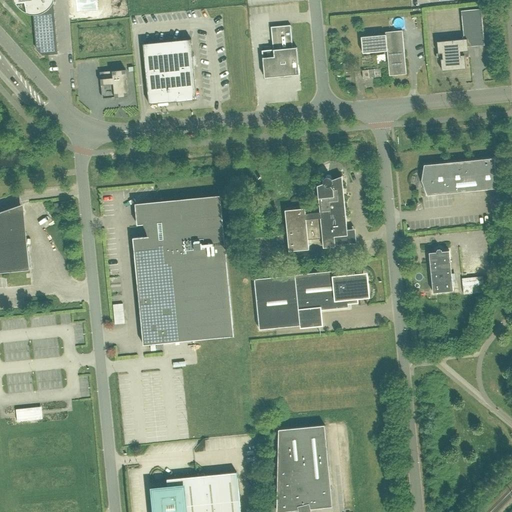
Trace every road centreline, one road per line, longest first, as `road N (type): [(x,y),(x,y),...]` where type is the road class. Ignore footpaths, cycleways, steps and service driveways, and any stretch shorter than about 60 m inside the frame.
road 1 (unclassified): [(379,107),(416,511)]
road 2 (unclassified): [(115,511),(81,160),(85,127)]
road 3 (unclassified): [(325,112),(124,131),(85,127)]
road 4 (unclassified): [(511,93),(379,107)]
